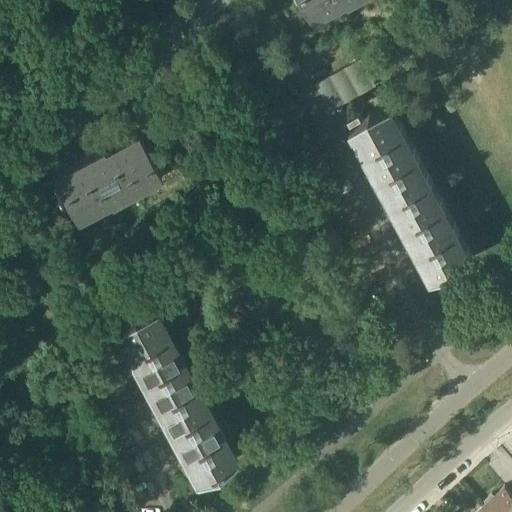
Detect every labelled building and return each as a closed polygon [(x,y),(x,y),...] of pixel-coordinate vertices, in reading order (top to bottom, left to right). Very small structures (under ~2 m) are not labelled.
[(304,0),(314,18),(347,0),(348,0),(349,2),(352,0),(304,0)] [(328,110),(351,97),(374,84),(360,59),(314,84),(328,110)] [(291,97),(282,102),(290,115),(299,110),(291,97)] [(406,128),(392,103),(371,111),(352,125),(365,150),(406,128)] [(419,153),(406,128),(365,150),(379,175),(419,153)] [(53,175),(77,219),(110,201),(111,203),(162,175),(137,131),(104,150),(103,147),(53,175)] [(419,153),(379,175),(392,200),(433,178),(419,153)] [(446,203),(433,178),(392,200),(406,225),(446,203)] [(446,203),(406,225),(419,250),(460,228),(446,203)] [(473,253),(460,228),(419,250),(433,275),(455,267),(473,253)] [(134,314),(115,328),(128,353),(170,331),(156,306),(134,314)] [(183,356),(170,331),(128,353),(142,379),(183,356)] [(183,356),(142,379),(155,404),(197,381),(183,356)] [(210,407),(197,381),(155,404),(169,429),(210,407)] [(210,407),(169,429),(183,454),(224,432),(210,407)] [(237,457),(224,432),(183,454),(196,479),(218,471),(237,457)] [(511,511),(511,490),(506,484),(485,503),(493,511),(511,511)] [(493,511),(485,503),(475,511),(493,511)]
